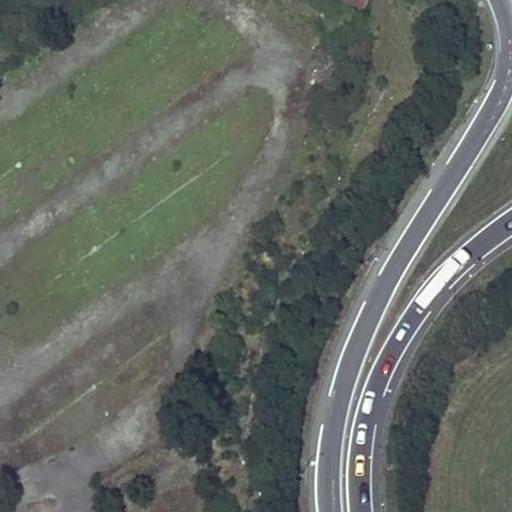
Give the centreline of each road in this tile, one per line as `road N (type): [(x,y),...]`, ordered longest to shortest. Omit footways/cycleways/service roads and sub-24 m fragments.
road 1 (motorway): [(502,0),(509,48),(500,93),(376,301),(346,368),(326,470),(329,511)]
road 2 (motorway): [(361,511),(363,425),(380,373),(437,283),(511,221)]
